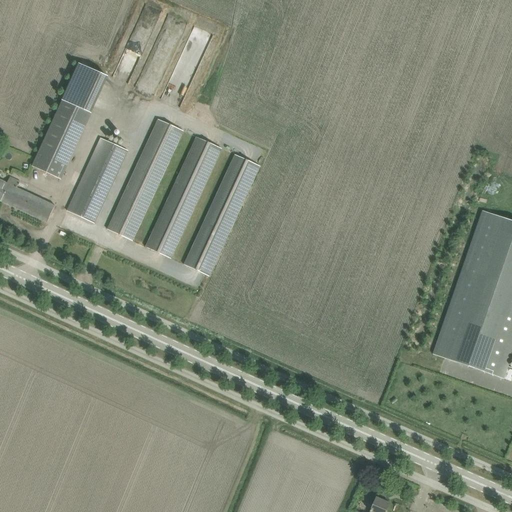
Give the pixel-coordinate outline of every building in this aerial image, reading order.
[(63,100),(91,113),(108,77),(79,64),(63,100)] [(32,166),(61,179),(91,113),(63,100),(32,166)] [(183,132),(159,120),(108,230),(132,242),(183,132)] [(146,248),(166,257),(171,259),(222,150),(197,138),(146,248)] [(67,212),(94,224),(128,151),(101,139),(67,212)] [(184,266),(209,277),(260,167),(235,156),(184,266)] [(0,180),(0,201),(47,223),(51,214),(55,206),(17,188),(20,182),(10,177),(7,184),(0,180)] [(511,367),(508,366),(511,355),(511,221),(483,211),(433,355),(511,381),(511,367)] [(386,511),(390,504),(376,498),(370,511),(386,511)]
